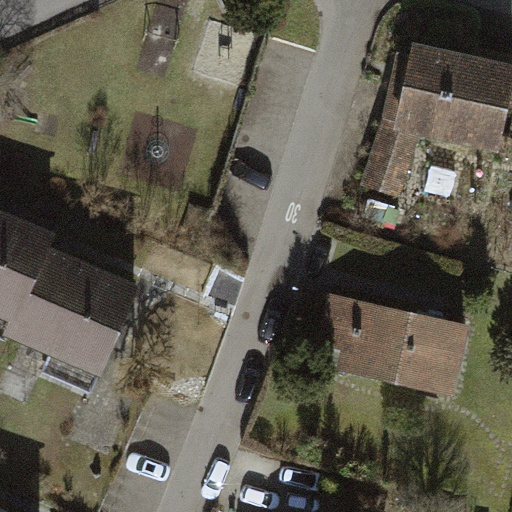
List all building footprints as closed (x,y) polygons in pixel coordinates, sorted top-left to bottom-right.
[(216,211),(270,38),(216,21),(162,194),(216,211)] [(511,80),(511,49),(416,28),(397,112),(385,109),(367,175),(399,184),(419,122),(499,140),(511,80)] [(0,300),(44,321),(79,243),(85,232),(0,193),(0,300)] [(172,285),(79,243),(44,321),(37,336),(130,378),(172,285)] [(478,407),(498,330),(341,288),(327,340),(368,351),(361,376),(478,407)] [(28,511),(0,499),(0,511),(28,511)]
